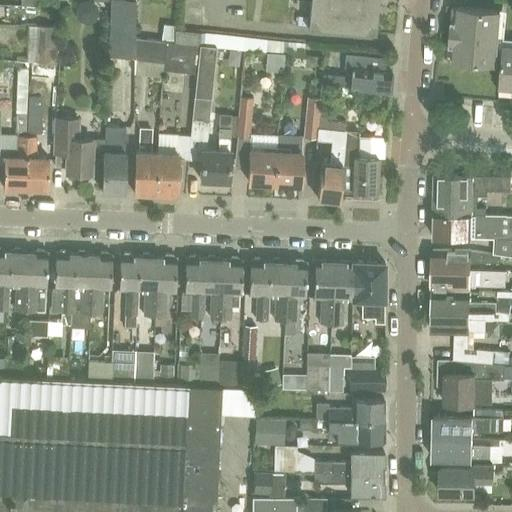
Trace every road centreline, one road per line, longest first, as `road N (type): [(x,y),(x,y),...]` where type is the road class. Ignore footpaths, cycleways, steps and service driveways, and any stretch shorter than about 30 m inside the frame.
road 1 (residential): [(408,240),(0,223)]
road 2 (residential): [(417,511),(408,240)]
road 3 (residential): [(424,0),(413,136)]
